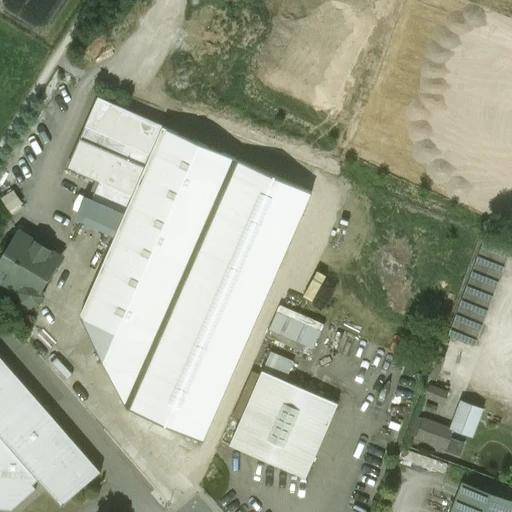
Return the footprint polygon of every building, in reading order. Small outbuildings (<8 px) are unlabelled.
[(238,159),(97,98),(67,168),(99,181),(81,219),(115,235),(80,316),(127,409),(129,409),(238,159)] [(311,190),(238,159),(129,409),(205,442),(311,190)] [(19,234),(0,265),(0,282),(4,281),(22,293),(25,300),(30,303),(37,302),(40,296),(39,288),(58,258),(19,234)] [(484,241),(449,336),(475,346),(511,251),(484,241)] [(267,329),(312,349),(324,322),(279,302),(267,329)] [(293,363),(270,353),(262,371),(285,381),(293,363)] [(438,355),(430,378),(437,380),(445,358),(438,355)] [(100,472),(0,357),(0,509),(11,510),(35,489),(32,486),(38,481),(61,507),(100,472)] [(285,381),(262,371),(230,446),(305,478),(337,403),(285,381)] [(448,392),(429,385),(425,397),(443,405),(448,392)] [(417,417),(410,435),(416,437),(423,419),(417,417)] [(444,427),(423,419),(416,437),(437,445),(444,427)] [(446,449),(459,453),(463,441),(450,437),(446,449)] [(481,491),(462,485),(452,511),(511,511),(511,503),(502,500),(503,499),(500,498),(500,499),(483,492),(481,491)]
